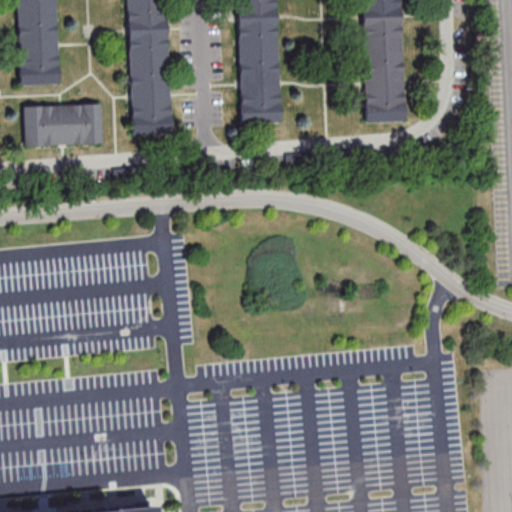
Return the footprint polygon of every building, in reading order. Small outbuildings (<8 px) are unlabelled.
[(53,0),(14,0),(16,84),(55,83),(53,0)] [(125,0),(129,133),(169,132),(164,0),(125,0)] [(277,122),(273,0),(234,0),(238,123),(277,122)] [(402,120),(398,0),(359,0),(362,121),(402,120)] [(100,143),(99,102),(21,104),(22,145),(100,143)]
